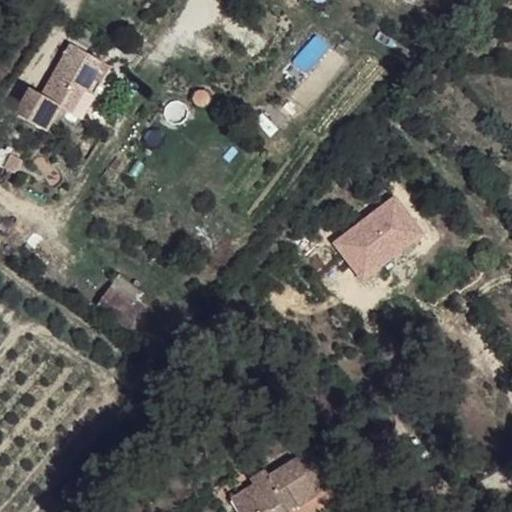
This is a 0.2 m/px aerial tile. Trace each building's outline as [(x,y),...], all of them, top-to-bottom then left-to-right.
[(98,58),(63,39),(35,86),(23,80),(7,106),(35,125),(51,103),(63,110),(77,87),(83,75),(90,76),(98,58)] [(89,94),(77,87),(63,110),(78,118),(89,94)] [(127,324),(147,292),(116,273),(96,305),(127,324)] [(246,488),(225,500),(232,511),(278,511),(274,505),(284,500),(291,511),(294,511),(313,503),(310,498),(323,489),(304,455),(265,478),(260,473),(243,483),(246,488)] [(274,505),(278,511),(291,511),(284,500),(274,505)]
